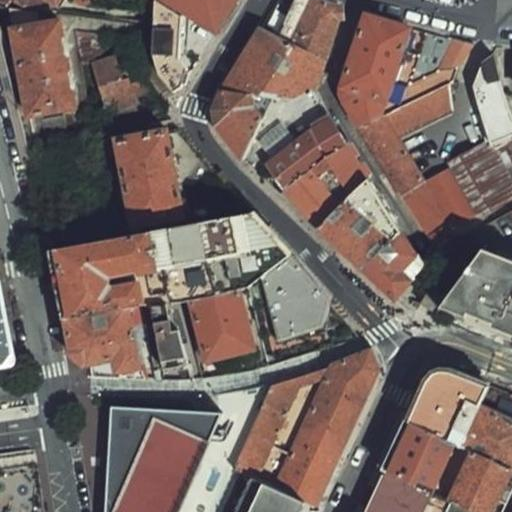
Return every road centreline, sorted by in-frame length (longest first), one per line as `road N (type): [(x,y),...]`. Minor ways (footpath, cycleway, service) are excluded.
road 1 (residential): [(254,0),(193,105),(200,128),(386,327),(405,358)]
road 2 (residential): [(49,384),(0,170)]
road 3 (residential): [(405,358),(339,511)]
road 4 (residential): [(67,511),(49,384)]
